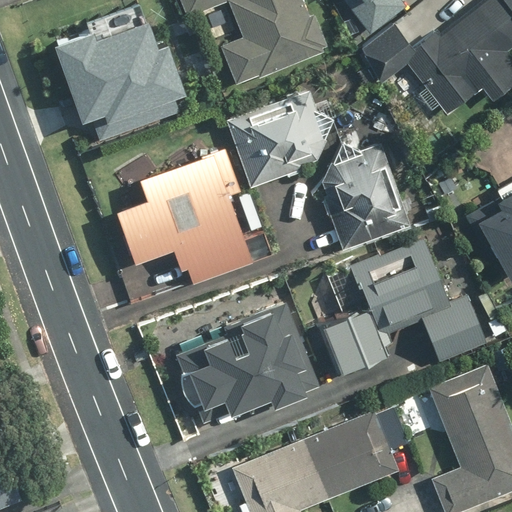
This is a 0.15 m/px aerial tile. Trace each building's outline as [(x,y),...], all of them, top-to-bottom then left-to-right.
[(306,17),(299,0),(175,0),(181,13),(212,0),(221,0),(237,39),(219,46),(235,86),(327,49),(312,14),(306,17)] [(333,0),(358,34),(402,3),(399,0),(333,0)] [(511,0),(469,0),(410,45),(393,22),(356,50),(380,82),(401,66),(438,116),(476,87),(488,103),(511,84),(511,62),(503,51),(511,44),(511,0)] [(91,71),(103,67),(120,123),(175,106),(158,52),(161,51),(152,22),(141,26),(137,13),(79,31),(91,71)] [(312,108),(308,88),(222,120),(246,186),(302,166),(299,158),(318,151),(338,104),(312,108)] [(409,225),(379,143),(310,168),(339,250),(409,225)] [(238,193),(221,147),(133,179),(141,200),(105,214),(124,264),(164,249),(172,272),(181,269),(188,288),(249,265),(224,199),(238,193)] [(511,274),(511,187),(451,220),(487,288),(511,274)] [(443,302),(422,236),(345,262),(359,306),(310,322),(328,376),(382,358),(374,334),(418,320),(432,361),(484,344),(467,294),(443,302)] [(290,320),(281,298),(210,326),(214,336),(168,354),(189,407),(214,396),(220,412),(260,396),(264,408),(301,394),(291,370),(299,366),(282,323),(290,320)] [(511,428),(483,358),(425,385),(459,468),(429,481),(442,511),(448,511),(511,485),(511,428)] [(401,413),(397,402),(225,468),(242,511),(298,511),(401,472),(392,448),(426,435),(416,407),(401,413)] [(0,502),(13,497),(0,465),(0,502)]
